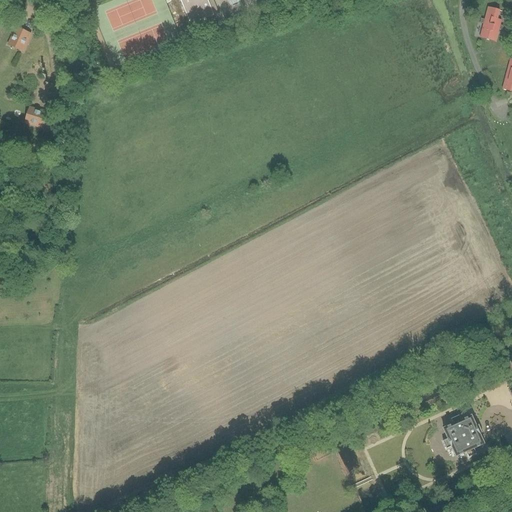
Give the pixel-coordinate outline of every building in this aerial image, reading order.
[(180,0),(191,24),(214,15),(207,0),(180,0)] [(488,7),(484,22),(500,26),(501,22),(497,21),(500,10),(488,7)] [(500,26),(484,22),(482,27),(487,28),(484,38),(495,41),(500,26)] [(23,52),(31,34),(17,28),(9,45),(23,52)] [(511,75),(506,74),(502,88),(511,91),(511,75)] [(26,122),(44,128),(48,114),(30,108),(26,122)] [(511,377),(507,367),(499,371),(504,382),(511,378),(511,377)] [(474,449),(485,444),(472,417),(462,421),(459,416),(452,420),(454,425),(444,429),(456,457),(467,453),(469,458),(477,454),(474,449)]
